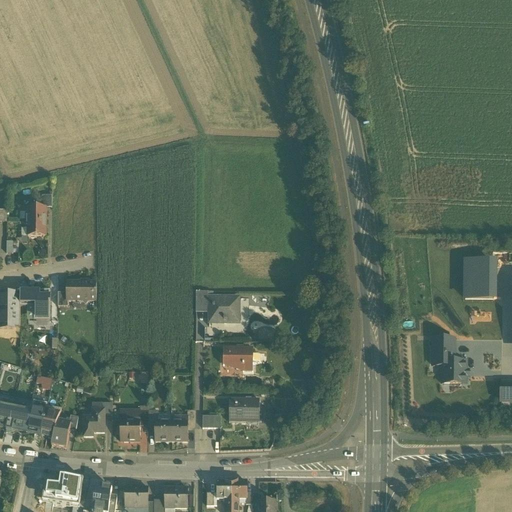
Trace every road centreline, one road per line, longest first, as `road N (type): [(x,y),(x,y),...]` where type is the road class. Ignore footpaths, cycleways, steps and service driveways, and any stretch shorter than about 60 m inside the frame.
road 1 (secondary): [(375,403),(358,187),(315,0)]
road 2 (track): [(0,187),(199,139)]
road 3 (residential): [(197,472),(27,462)]
road 4 (track): [(199,139),(137,0)]
road 5 (track): [(198,286),(199,139)]
road 6 (tertiary): [(511,452),(376,463)]
road 7 (track): [(511,150),(384,145)]
